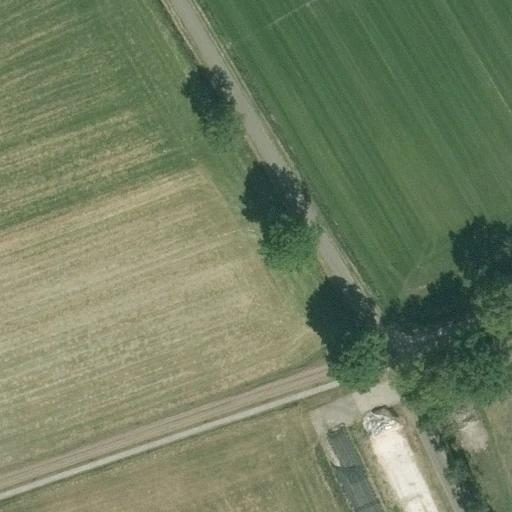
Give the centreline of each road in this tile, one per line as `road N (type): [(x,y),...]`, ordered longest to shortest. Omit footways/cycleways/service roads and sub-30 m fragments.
road 1 (unclassified): [(388,352),(177,0)]
road 2 (track): [(0,484),(244,394),(388,352)]
road 3 (unclassified): [(461,511),(388,352)]
road 4 (unclassified): [(388,352),(511,308)]
